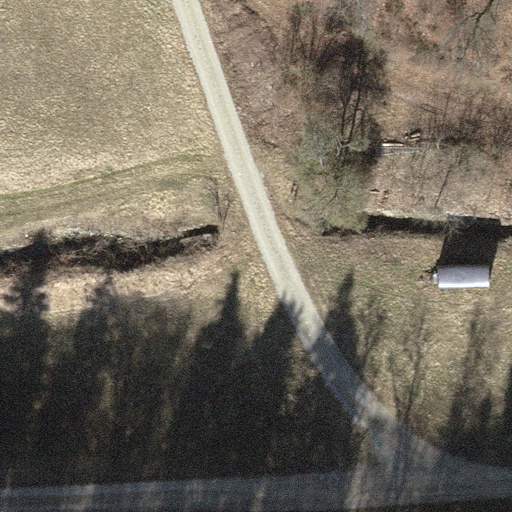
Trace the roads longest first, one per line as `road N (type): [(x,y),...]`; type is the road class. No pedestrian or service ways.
road 1 (track): [(412,477),(318,343),(254,186),(193,0)]
road 2 (track): [(511,477),(0,507)]
road 3 (track): [(511,122),(442,116),(274,0)]
road 4 (track): [(442,116),(353,134),(254,186)]
